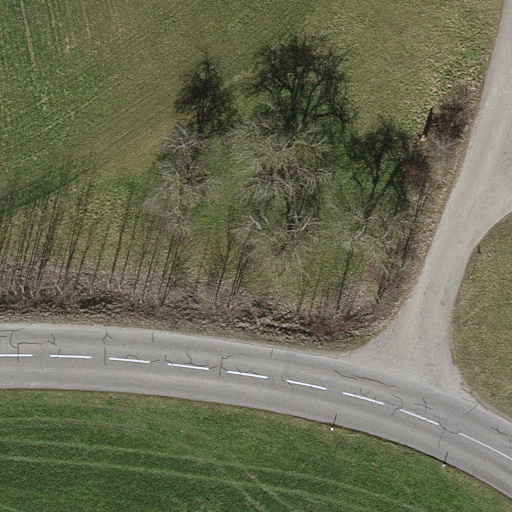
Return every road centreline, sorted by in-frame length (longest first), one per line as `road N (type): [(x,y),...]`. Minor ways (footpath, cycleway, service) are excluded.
road 1 (tertiary): [(400,406),(199,369),(0,355)]
road 2 (unclassified): [(400,406),(511,98)]
road 3 (tertiary): [(511,459),(400,406)]
